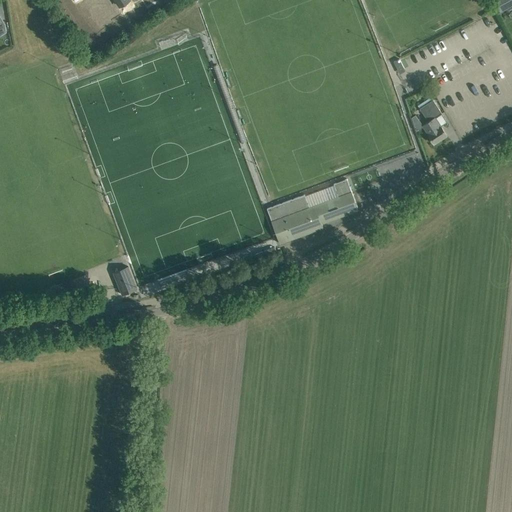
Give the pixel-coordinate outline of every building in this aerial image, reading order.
[(511,0),(493,0),(500,12),(511,5),(511,0)] [(399,59),(393,62),(398,71),(404,68),(400,61),(399,59)] [(431,96),(418,105),(420,108),(428,121),(422,125),(423,126),(434,144),(447,135),(441,126),(435,117),(442,113),(433,100),(431,96)] [(305,194),(267,208),(280,243),(294,238),(293,235),(322,225),(322,223),(347,214),(346,211),(357,207),(347,179),(334,183),(340,200),(311,210),(305,194)] [(255,254),(257,260),(276,253),(274,247),(255,254)] [(113,272),(122,295),(137,289),(128,266),(113,272)]
